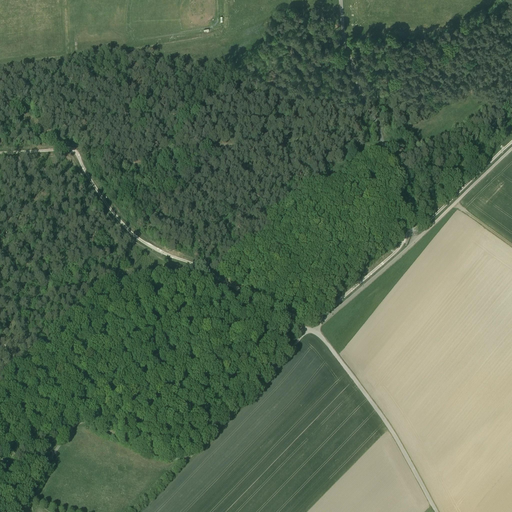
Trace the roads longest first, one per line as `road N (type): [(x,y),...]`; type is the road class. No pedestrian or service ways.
road 1 (track): [(311,329),(187,458),(77,417),(13,511)]
road 2 (track): [(0,312),(62,293),(150,283),(219,288)]
road 3 (track): [(436,511),(388,425),(311,329)]
road 4 (track): [(415,240),(311,329)]
